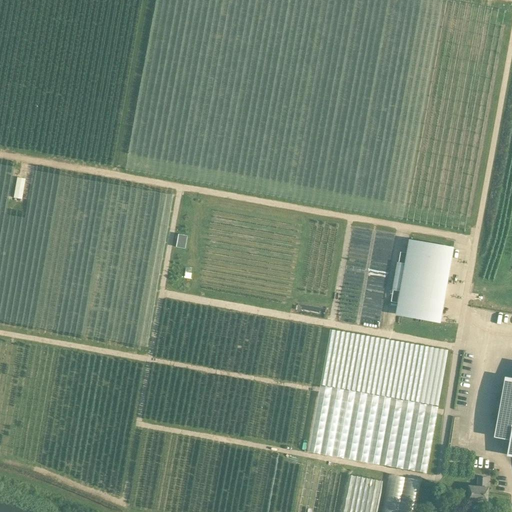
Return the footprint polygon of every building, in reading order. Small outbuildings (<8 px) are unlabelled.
[(17,178),(14,198),(22,199),(25,179),(17,178)] [(179,235),(176,247),(185,249),(187,237),(179,235)] [(398,315),(438,323),(451,251),(411,243),(406,267),(399,266),(394,290),(402,292),(398,315)] [(511,390),(505,389),(497,430),(511,432),(511,438),(509,456),(511,456),(511,390)] [(318,511),(325,470),(305,466),(296,511),(318,511)] [(414,511),(420,479),(387,474),(381,511),(414,511)] [(469,488),(468,501),(487,503),(488,489),(487,489),(488,479),(477,478),(476,488),(469,488)]
